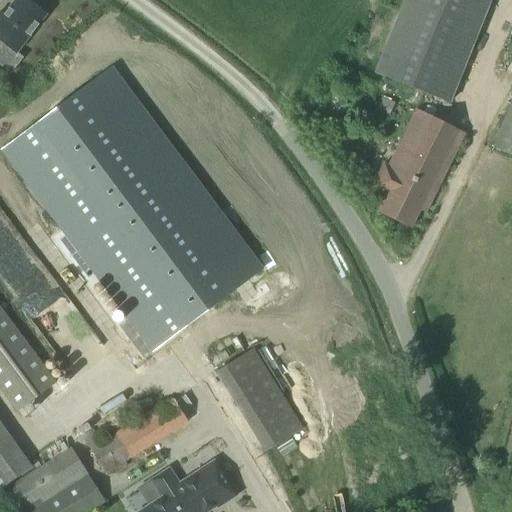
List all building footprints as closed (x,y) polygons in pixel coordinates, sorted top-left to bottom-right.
[(0,12),(0,41),(1,43),(0,43),(0,63),(11,73),(22,59),(15,54),(29,36),(34,30),(46,14),(28,0),(15,0),(8,10),(4,15),(0,12)] [(449,103),(490,0),(403,0),(374,73),(449,103)] [(117,63),(12,140),(136,309),(124,318),(149,352),(267,265),(117,63)] [(371,108),(388,116),(394,104),(381,97),(380,99),(376,97),(371,108)] [(511,155),(511,99),(492,148),(511,155)] [(419,210),(422,211),(463,134),(417,110),(389,163),(387,167),(383,165),(381,169),(372,187),(387,194),(378,212),(410,228),(419,210)] [(56,384),(0,307),(0,391),(15,413),(56,384)] [(266,452),(302,429),(252,349),(235,360),(214,374),(255,440),(258,438),(266,452)] [(172,398),(100,442),(92,429),(81,436),(105,474),(113,469),(116,474),(127,467),(124,462),(200,414),(186,391),(173,400),(172,398)] [(0,488),(29,469),(0,424),(0,488)] [(69,448),(0,491),(0,498),(8,511),(87,511),(104,502),(69,448)] [(161,498),(138,511),(207,511),(217,506),(218,507),(236,496),(214,461),(179,484),(170,469),(169,468),(150,481),(151,482),(161,498)] [(124,493),(132,508),(142,504),(134,488),(124,493)]
